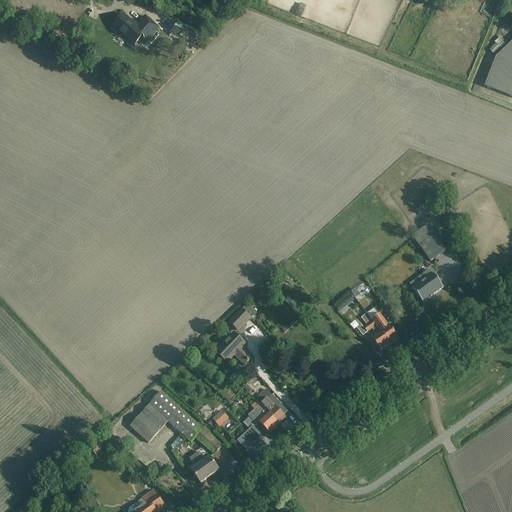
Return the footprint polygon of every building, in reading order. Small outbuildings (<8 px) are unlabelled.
[(113,27),(120,34),(134,46),(140,40),(146,45),(159,29),(153,24),(145,17),(136,27),(123,16),(113,27)] [(511,42),(495,58),(484,88),(511,98),(511,42)] [(414,235),(419,244),(419,245),(430,264),(448,254),(436,235),(435,235),(430,226),(414,235)] [(471,273),(444,288),(454,305),(481,290),(471,273)] [(413,289),(423,303),(442,289),(443,288),(433,275),(432,275),(424,281),(421,277),(411,284),(414,288),(413,289)] [(368,296),(375,285),(368,280),(360,291),(368,296)] [(371,320),(371,321),(373,323),(390,346),(398,340),(391,330),(396,327),(380,306),(374,310),(377,315),(371,320)] [(229,324),(237,332),(250,319),(242,311),(229,324)] [(367,315),(361,319),(367,327),(373,323),(371,321),(371,320),(367,315)] [(367,327),(364,329),(367,333),(372,330),(376,335),(371,339),(381,352),(390,346),(373,323),(367,327)] [(361,325),(356,328),(363,337),(367,333),(364,329),(363,327),(361,325)] [(234,356),(244,366),(252,358),(241,348),(244,345),(234,335),(216,353),(226,364),(234,356)] [(228,388),(231,382),(225,379),(221,385),(228,388)] [(161,393),(130,428),(148,444),(167,423),(190,443),(195,439),(203,430),(161,393)] [(272,396),(262,405),(279,424),(285,419),(283,417),(287,413),(272,396)] [(256,410),(249,417),(257,425),(259,423),(262,426),(269,434),(279,424),(262,405),(257,401),(252,406),(256,410)] [(228,422),(237,414),(229,406),(221,415),(228,422)] [(203,430),(195,439),(207,449),(214,456),(222,447),(203,430)] [(238,442),(247,451),(258,441),(249,432),(238,442)] [(91,451),(96,455),(109,441),(105,436),(91,451)] [(192,473),(195,476),(200,485),(218,472),(209,459),(204,463),(198,455),(189,461),(196,470),(192,473)] [(159,511),(165,508),(154,491),(130,508),(129,510),(128,511),(159,511)]
